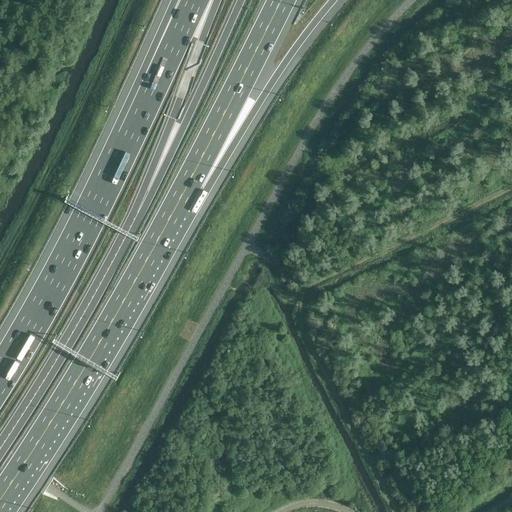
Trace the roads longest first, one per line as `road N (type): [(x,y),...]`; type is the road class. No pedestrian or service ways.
road 1 (motorway): [(170,52),(90,222),(0,385)]
road 2 (motorway): [(0,499),(173,207)]
road 3 (track): [(133,0),(0,263)]
road 4 (motorway): [(0,454),(140,214)]
road 5 (motorway): [(173,207),(333,0)]
road 6 (motorway): [(140,214),(240,0)]
road 7 (motorway): [(173,207),(280,0)]
road 8 (motorway): [(207,0),(201,42),(140,214)]
